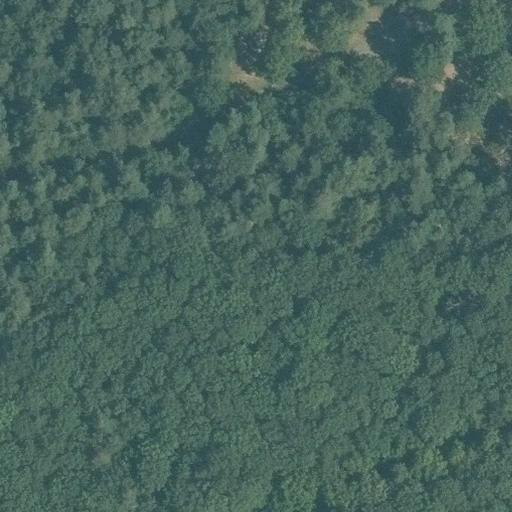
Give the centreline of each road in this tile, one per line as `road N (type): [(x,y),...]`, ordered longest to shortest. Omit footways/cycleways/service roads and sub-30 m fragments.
road 1 (track): [(0,170),(110,138),(326,53),(425,0)]
road 2 (track): [(511,386),(155,511)]
